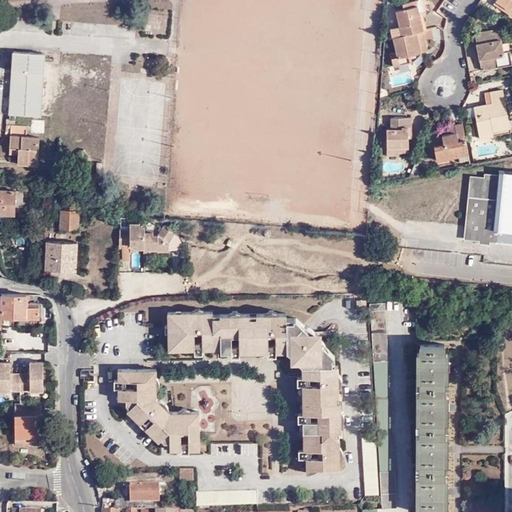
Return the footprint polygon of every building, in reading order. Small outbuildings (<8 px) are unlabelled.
[(398,8),(402,23),(405,32),(429,27),(427,18),(424,19),(419,0),(407,0),(405,1),(406,6),(398,8)] [(511,0),(493,0),(492,1),(511,13),(511,0)] [(479,5),(477,3),(474,6),(474,7),(481,12),(484,8),(479,5)] [(157,23),(158,12),(144,11),(143,22),(157,23)] [(402,23),(387,27),(386,36),(394,34),(395,34),(405,32),(402,23)] [(429,27),(405,32),(395,34),(399,50),(401,55),(394,57),(396,66),(414,61),(413,54),(430,50),(427,38),(435,37),(433,26),(429,27)] [(497,26),(473,31),(480,67),(511,60),(508,47),(502,48),(497,26)] [(44,55),(11,54),(8,116),(40,118),(44,55)] [(479,128),(492,126),(510,123),(503,85),(489,87),(491,98),(487,99),(474,102),(479,128)] [(418,125),(417,114),(399,115),(399,126),(393,126),(394,144),(415,143),(414,125),(418,125)] [(43,120),(34,122),(35,130),(45,128),(43,120)] [(467,149),(462,120),(454,122),(456,129),(442,131),(444,139),(433,142),(436,156),(467,149)] [(441,124),(442,131),(456,129),(454,122),(441,124)] [(39,138),(10,138),(9,155),(18,156),(17,166),(37,167),(39,138)] [(480,237),(491,238),(511,239),(511,168),(500,167),(499,172),(485,170),(485,175),(472,173),(466,235),(480,237)] [(14,185),(0,183),(0,212),(13,213),(13,205),(14,189),(14,185)] [(77,209),(59,208),(58,227),(76,228),(77,209)] [(118,229),(117,244),(129,244),(130,247),(138,247),(143,248),(144,249),(152,249),(157,249),(157,250),(169,250),(169,241),(171,238),(171,237),(164,235),(159,232),(159,233),(158,234),(153,234),(153,231),(144,230),(144,225),(139,225),(139,222),(129,222),(129,229),(118,229)] [(164,235),(171,237),(174,232),(163,226),(159,232),(164,235)] [(76,242),(46,240),(44,268),(75,270),(76,242)] [(29,293),(0,292),(0,315),(37,316),(37,305),(37,300),(29,300),(29,293)] [(378,293),(364,293),(364,296),(364,297),(365,307),(372,432),(376,493),(377,502),(392,501),(378,293)] [(355,308),(365,307),(364,297),(355,298),(355,308)] [(303,407),(303,412),(317,411),(317,418),(304,419),(304,423),(305,423),(306,444),(304,444),(304,449),(316,448),(316,456),(304,456),(304,467),(338,467),(337,429),(339,430),(338,399),(336,399),(336,363),(332,363),(332,353),(316,337),(305,348),(300,343),(303,340),(306,343),(310,339),(306,336),(310,332),(294,316),(284,317),(284,312),(211,313),(211,310),(166,310),(166,324),(170,324),(170,331),(167,331),(167,345),(189,345),(189,346),(194,346),(193,333),(200,333),(200,346),(218,345),(219,345),(219,348),(225,348),(227,348),(226,349),(231,349),(231,334),(238,335),(238,349),(242,349),(242,347),(261,347),(263,347),(262,348),(267,348),(267,334),(274,334),(274,348),(278,348),(278,346),(285,346),(288,346),(303,361),(303,363),(304,370),(303,370),(303,375),(315,375),(315,382),(303,382),(303,386),(305,387),(304,394),(301,394),(301,400),(305,400),(305,407),(303,407)] [(437,336),(413,336),(414,504),(437,505),(437,336)] [(300,363),(301,364),(303,363),(303,361),(288,346),(285,346),(285,350),(286,350),(300,363)] [(10,359),(0,358),(0,388),(43,389),(43,359),(29,359),(29,370),(10,370),(10,359)] [(192,444),(198,444),(198,410),(168,410),(155,397),(155,368),(117,368),(117,379),(129,379),(129,386),(117,386),(117,397),(127,397),(127,405),(128,407),(141,419),(150,411),(155,416),(147,425),(160,437),(162,438),(169,439),(169,444),(176,444),(176,445),(180,445),(180,432),(187,432),(187,446),(192,446),(192,444)] [(42,436),(42,404),(14,404),(14,436),(15,436),(42,436)] [(139,422),(141,419),(128,407),(125,409),(139,422)] [(158,440),(160,437),(147,425),(144,427),(158,440)] [(363,494),(376,493),(372,432),(359,433),(363,494)] [(128,500),(128,507),(138,507),(145,507),(144,505),(156,505),(156,501),(160,501),(160,483),(132,484),(131,501),(128,500)] [(256,490),(195,491),(196,505),(257,503),(256,490)] [(113,499),(113,508),(118,508),(124,507),(124,499),(113,499)] [(358,502),(358,511),(373,511),(373,502),(358,502)]
